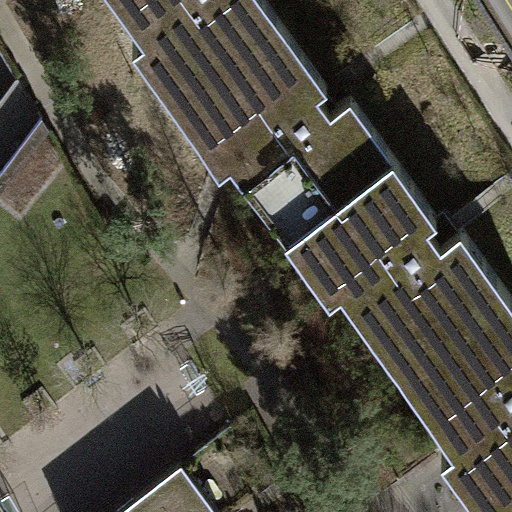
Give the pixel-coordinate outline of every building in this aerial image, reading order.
[(122,0),(144,30),(133,38),(157,72),(177,57),(194,82),(282,20),(268,0),(122,0)] [(325,80),(282,20),(194,82),(212,107),(192,122),(217,157),(230,148),(268,202),(287,189),(306,216),(396,152),(352,91),(331,106),(317,86),(325,80)] [(41,116),(0,163),(0,181),(50,124),(41,116)] [(437,209),(396,152),(306,216),(323,240),(305,252),(332,289),(342,282),(379,335),(398,322),(414,344),(501,283),(456,221),(438,233),(426,217),(437,209)] [(487,468),(504,491),(511,485),(511,299),(501,283),(414,344),(432,369),(412,383),(451,438),(441,445),(467,481),(487,468)] [(218,511),(179,455),(97,511),(218,511)]
